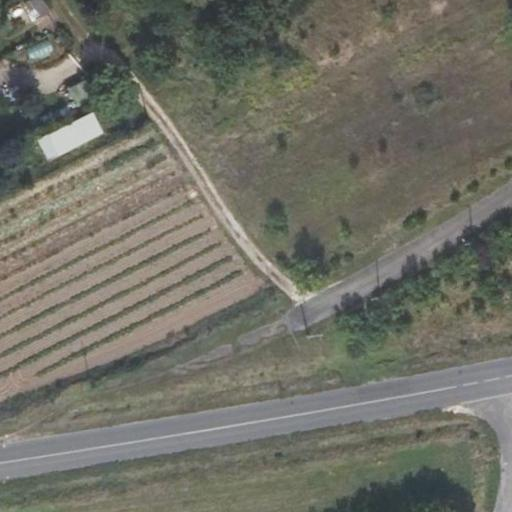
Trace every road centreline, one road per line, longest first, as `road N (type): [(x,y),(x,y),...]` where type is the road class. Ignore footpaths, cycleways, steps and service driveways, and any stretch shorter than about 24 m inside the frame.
road 1 (primary): [(0,462),(511,375)]
road 2 (track): [(306,315),(72,0)]
road 3 (track): [(306,315),(0,445)]
road 4 (unclassified): [(511,204),(306,315)]
